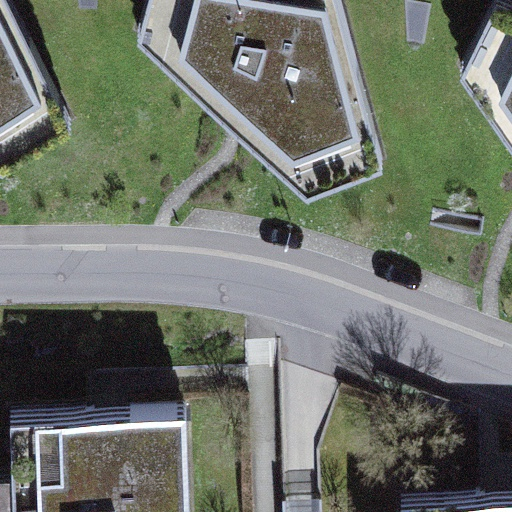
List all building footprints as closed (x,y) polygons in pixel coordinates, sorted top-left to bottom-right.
[(20,0),(0,0),(0,163),(12,171),(86,124),(20,0)] [(354,0),(148,0),(142,42),(233,120),(329,203),(409,170),(354,0)] [(511,1),(509,0),(488,0),(462,71),(511,137),(511,1)] [(201,511),(197,402),(5,410),(9,511),(201,511)] [(511,511),(511,486),(413,491),(413,511),(511,511)]
